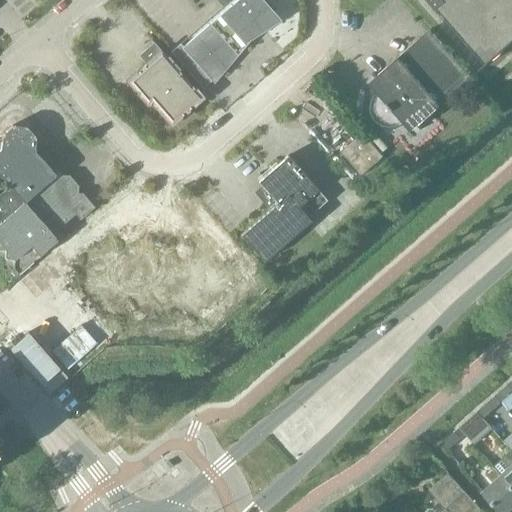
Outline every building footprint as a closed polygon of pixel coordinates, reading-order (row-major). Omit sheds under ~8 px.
[(182,43),(171,53),(202,89),(211,81),(214,84),(215,82),(255,36),(282,19),(276,11),(266,0),(236,0),(184,45),(182,43)] [(511,0),(432,0),(490,63),(511,43),(511,0)] [(399,124),(404,121),(412,131),(473,78),(432,30),(370,83),(378,92),(375,96),(373,101),(372,106),(372,111),(374,115),(376,120),(380,123),(385,125),(389,126),(394,126),(399,124)] [(181,116),(184,113),(185,112),(184,111),(188,108),(189,109),(192,106),(191,104),(197,100),(198,101),(199,100),(198,99),(200,97),(194,90),(195,89),(156,44),(147,52),(153,58),(137,72),(138,73),(133,78),(132,77),(131,78),(132,79),(129,81),(131,84),(130,84),(131,86),(132,85),(137,90),(136,91),(140,95),(141,95),(145,100),(144,100),(145,102),(146,101),(148,103),(150,101),(151,102),(152,101),(158,108),(157,109),(158,110),(159,109),(164,115),(163,116),(164,117),(166,117),(171,122),(174,120),(175,121),(176,120),(175,119),(180,115),(181,116)] [(341,151),(362,175),(383,156),(363,132),(341,151)] [(253,192),(263,204),(269,210),(240,234),(263,261),(310,221),(301,210),(307,205),(314,212),(327,200),(288,156),(258,182),(261,185),(253,192)] [(0,176),(0,268),(45,229),(0,176)] [(157,228),(85,294),(136,354),(174,321),(182,331),(191,323),(218,299),(157,228)] [(511,385),(509,382),(496,394),(502,401),(511,392),(511,385)] [(491,398),(478,410),(484,417),(497,405),(491,398)] [(473,414),(460,426),(466,433),(479,421),(473,414)] [(455,430),(442,442),(448,449),(461,437),(455,430)] [(511,466),(502,474),(511,484),(511,450),(504,457),(511,466)] [(493,482),(484,490),(502,511),(506,511),(507,511),(511,506),(511,484),(502,474),(497,468),(488,476),(493,482)] [(447,509),(443,511),(480,511),(483,510),(449,472),(430,490),(447,509)]
